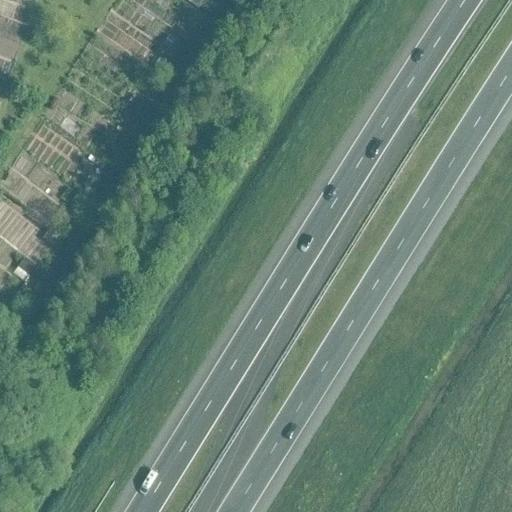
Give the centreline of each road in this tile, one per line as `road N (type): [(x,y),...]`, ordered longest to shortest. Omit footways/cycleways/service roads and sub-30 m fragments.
road 1 (motorway): [(465,0),(141,511)]
road 2 (motorway): [(235,511),(511,71)]
